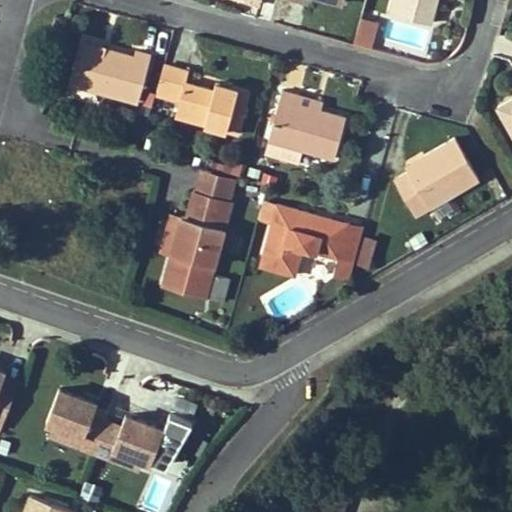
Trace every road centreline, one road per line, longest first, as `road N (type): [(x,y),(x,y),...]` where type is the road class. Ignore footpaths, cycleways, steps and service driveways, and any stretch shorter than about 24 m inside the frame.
road 1 (residential): [(154,0),(467,82),(490,0)]
road 2 (residential): [(0,286),(242,366),(281,360)]
road 3 (residential): [(281,360),(511,216)]
road 4 (unknown): [(366,307),(401,367),(354,511)]
road 5 (residential): [(281,360),(292,379),(286,404),(201,511)]
road 6 (unknown): [(0,124),(160,165)]
